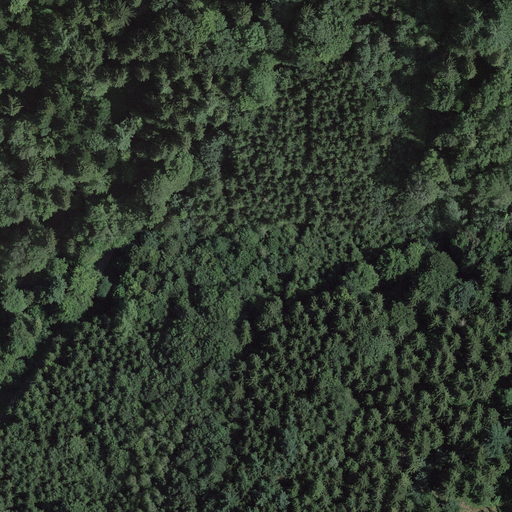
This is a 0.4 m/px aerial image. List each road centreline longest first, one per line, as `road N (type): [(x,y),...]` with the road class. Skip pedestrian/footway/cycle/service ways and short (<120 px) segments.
road 1 (track): [(394,0),(215,111),(146,191),(0,419)]
road 2 (track): [(382,511),(511,71)]
